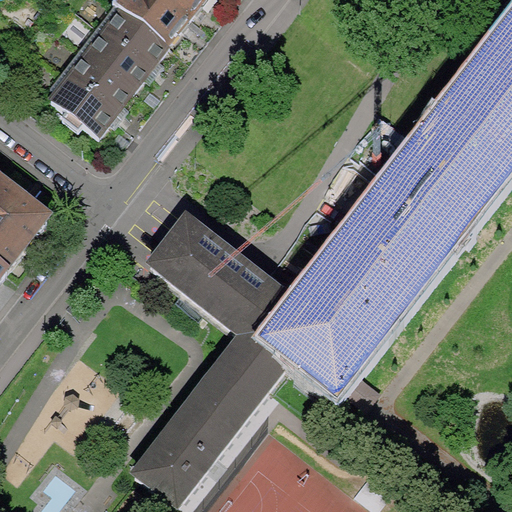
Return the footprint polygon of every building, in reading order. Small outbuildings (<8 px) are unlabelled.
[(128,0),(119,13),(122,14),(168,51),(175,43),(191,22),(162,0),(128,0)] [(207,0),(162,0),(191,22),(197,13),(207,0)] [(511,0),(508,0),(479,37),(498,52),(511,33),(511,0)] [(168,51),(122,14),(104,37),(151,74),(155,69),(169,51),(168,51)] [(307,386),(309,384),(337,406),(345,396),(363,410),(374,396),(356,382),(511,182),(511,33),(498,52),(296,311),(186,226),(167,251),(151,272),(242,343),(135,481),(175,511),(177,511),(289,369),(293,372),(291,374),(307,386)] [(87,59),(134,96),(147,80),(151,74),(104,37),(87,59)] [(134,96),(87,59),(69,82),(116,119),(120,114),(134,96)] [(83,129),(99,142),(112,125),(116,119),(69,82),(51,105),(67,117),(62,123),(78,135),(83,129)] [(0,272),(7,278),(48,224),(10,194),(0,186),(0,272)]
